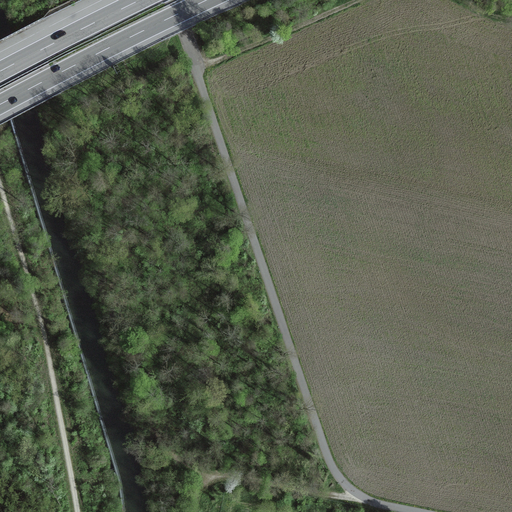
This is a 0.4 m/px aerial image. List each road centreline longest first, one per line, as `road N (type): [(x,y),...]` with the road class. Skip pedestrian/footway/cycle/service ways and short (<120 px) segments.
road 1 (track): [(195,71),(342,482),(357,499)]
road 2 (track): [(0,184),(39,313),(77,511)]
road 3 (motorway): [(0,104),(208,0)]
road 4 (track): [(195,71),(359,0)]
road 5 (track): [(357,499),(218,477),(201,491)]
road 6 (motorway): [(143,0),(0,71)]
